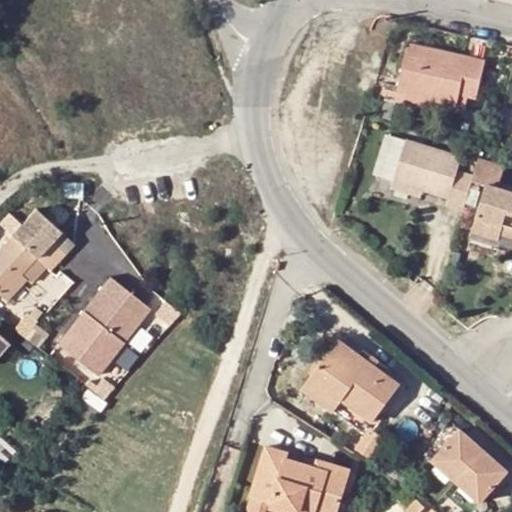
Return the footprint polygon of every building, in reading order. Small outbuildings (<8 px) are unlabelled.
[(406,43),(393,93),(424,100),(454,106),(457,96),(473,99),(484,60),(406,43)] [(422,109),(424,100),(393,93),(391,102),(422,109)] [(404,144),(392,184),(421,193),(447,201),(444,212),(462,218),(472,188),(474,181),(454,174),(458,160),(404,144)] [(511,196),(499,192),(505,172),(479,164),(474,181),(472,188),(486,192),(471,240),(498,248),(503,231),(511,233),(511,196)] [(419,203),(421,193),(392,184),(389,193),(419,203)] [(0,334),(0,296),(7,302),(26,280),(20,276),(35,259),(59,232),(36,211),(0,249),(0,354),(10,344),(0,334)] [(35,259),(20,276),(26,280),(30,284),(45,267),(47,270),(71,244),(69,240),(59,232),(35,259)] [(108,280),(56,346),(96,377),(148,310),(108,280)] [(20,310),(7,324),(14,331),(17,333),(30,319),(20,310)] [(308,371),(368,416),(396,380),(335,335),(308,371)] [(359,429),(368,416),(308,371),(299,384),(359,429)] [(503,467),(456,425),(429,455),(475,497),(503,467)] [(249,496),(305,511),(334,511),(347,468),(325,461),(323,470),(314,467),(285,459),(287,453),(263,445),(249,496)]
